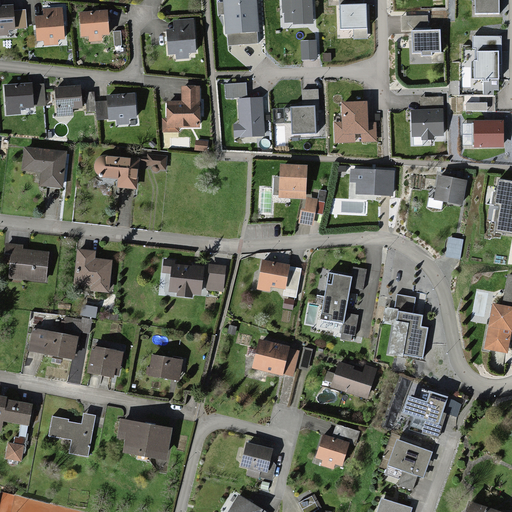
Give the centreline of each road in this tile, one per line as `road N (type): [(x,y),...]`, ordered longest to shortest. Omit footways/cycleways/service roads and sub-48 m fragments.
road 1 (residential): [(0,219),(239,246),(399,241),(438,278),(468,376),(495,387),(511,381)]
road 2 (residential): [(150,0),(139,22),(133,79),(0,65)]
road 3 (residential): [(207,424),(199,415),(0,379)]
road 4 (residential): [(380,0),(381,73),(267,73)]
road 5 (residential): [(282,484),(290,439),(207,424)]
